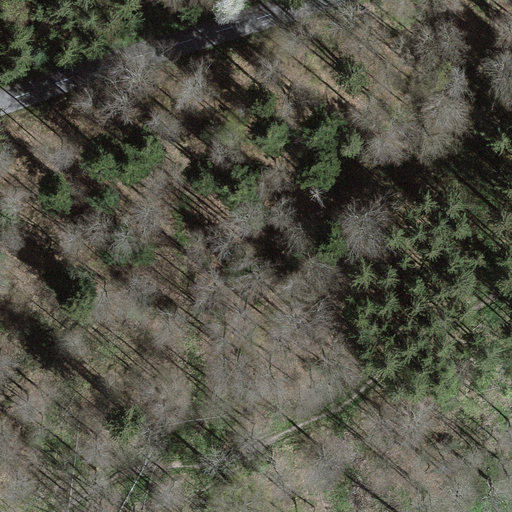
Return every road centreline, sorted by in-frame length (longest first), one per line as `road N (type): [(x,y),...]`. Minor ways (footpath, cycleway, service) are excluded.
road 1 (track): [(511,239),(345,364),(115,468),(0,507)]
road 2 (tertiary): [(292,0),(0,98)]
